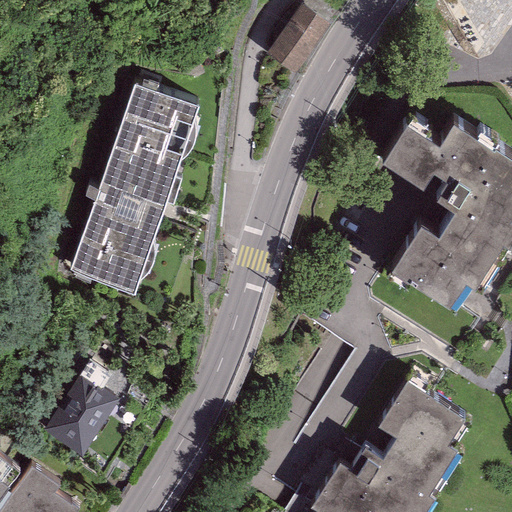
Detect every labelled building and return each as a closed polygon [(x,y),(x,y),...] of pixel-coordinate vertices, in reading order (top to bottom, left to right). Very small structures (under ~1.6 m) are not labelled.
[(299,0),(267,49),(292,66),(325,16),(300,0),(299,0)] [(453,3),(451,0),(438,11),(453,26),(467,14),(453,3)] [(493,0),(455,0),(453,3),(467,14),(477,21),(493,0)] [(72,266),(133,286),(195,99),(134,79),(72,266)] [(412,121),(389,156),(429,181),(439,165),(453,174),(441,194),(458,204),(442,229),(425,217),(393,268),(450,303),(471,269),(484,278),(511,233),(511,149),(458,116),(443,141),(412,121)] [(47,431),(82,453),(116,398),(81,377),(47,431)] [(316,507),(324,511),(409,511),(415,504),(425,510),(463,448),(449,439),(465,413),(411,380),(384,425),(397,433),(384,455),(367,444),(355,463),(346,458),(316,507)] [(0,511),(68,511),(76,501),(52,485),(56,479),(29,461),(25,467),(0,450),(0,511)]
